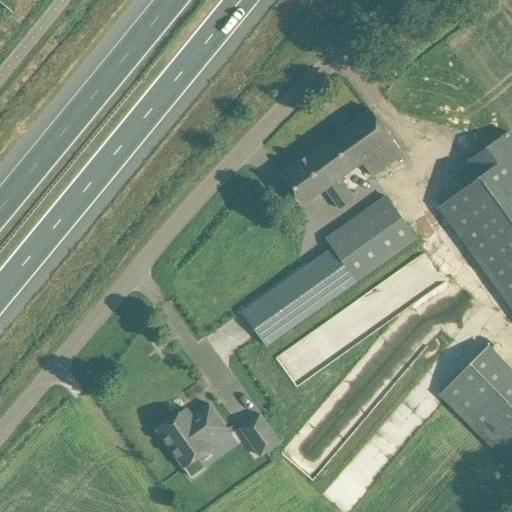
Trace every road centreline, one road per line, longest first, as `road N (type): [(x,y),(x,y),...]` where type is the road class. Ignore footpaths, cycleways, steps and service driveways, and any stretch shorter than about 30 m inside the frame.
road 1 (unclassified): [(0,441),(233,161),(397,0)]
road 2 (motorway): [(0,296),(242,0)]
road 3 (motorway): [(166,0),(0,202)]
